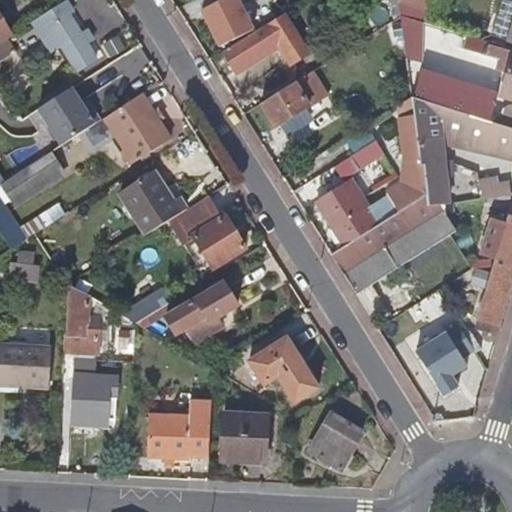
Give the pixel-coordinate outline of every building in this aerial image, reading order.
[(251,30),(236,0),(223,0),(200,12),(217,47),(251,30)] [(398,4),(397,0),(383,0),(391,19),(399,15),(398,4)] [(428,0),(397,0),(398,4),(425,13),(428,0)] [(68,13),(61,2),(30,22),(48,52),(58,47),(73,72),(91,60),(63,16),(68,13)] [(511,3),(510,2),(499,39),(507,42),(505,49),(511,50),(511,3)] [(307,52),(284,18),(225,55),(237,73),(279,46),(282,50),(277,54),(285,66),(289,63),(292,67),(308,56),(307,52)] [(403,46),(400,18),(388,25),(392,48),(403,46)] [(511,54),(500,51),(498,61),(493,60),(497,47),(476,41),(473,53),(442,43),(446,32),(422,26),(418,35),(416,35),(420,64),(421,71),(411,99),(472,119),(487,123),(511,130),(511,114),(492,108),(495,96),(489,93),(491,86),(501,90),(497,101),(507,104),(511,105),(511,54)] [(420,64),(416,35),(410,34),(413,53),(410,53),(411,66),(420,64)] [(117,35),(100,43),(108,58),(125,49),(117,35)] [(0,41),(0,60),(12,53),(3,39),(0,41)] [(295,83),(259,105),(274,128),(309,106),(327,95),(312,72),(295,83)] [(75,102),(66,88),(36,108),(60,146),(96,123),(87,108),(82,111),(75,102)] [(168,140),(139,95),(103,118),(123,150),(121,152),(129,165),(168,140)] [(81,98),(75,102),(82,111),(87,108),(81,98)] [(411,99),(410,99),(413,118),(416,142),(423,198),(425,209),(445,206),(447,205),(439,137),(463,144),(472,119),(411,99)] [(416,142),(413,118),(396,120),(399,145),(416,142)] [(472,119),(463,144),(511,159),(511,130),(487,123),(472,119)] [(383,155),(375,141),(350,157),(358,171),(383,155)] [(315,203),(343,247),(423,198),(416,142),(399,145),(401,159),(399,187),(386,194),(388,198),(364,213),(346,184),(315,203)] [(0,184),(0,195),(6,204),(12,214),(60,184),(42,157),(0,184)] [(167,220),(177,214),(171,203),(152,173),(118,195),(144,235),(167,220)] [(477,200),(507,195),(505,183),(494,185),(493,178),(473,182),(477,200)] [(219,220),(204,197),(187,208),(177,214),(167,220),(182,245),(192,238),(211,270),(242,250),(223,218),(219,220)] [(180,197),(171,203),(177,214),(187,208),(180,197)] [(343,247),(331,256),(355,294),(454,233),(442,215),(445,206),(425,209),(423,198),(343,247)] [(493,329),(497,330),(511,278),(511,204),(507,221),(490,216),(481,248),(483,254),(495,258),(476,322),(484,326),(484,332),(486,334),(490,334),(493,329)] [(30,237),(47,226),(40,215),(13,233),(0,212),(0,237),(8,251),(30,237)] [(15,252),(14,283),(36,285),(37,268),(32,268),(32,253),(15,252)] [(236,306),(222,283),(165,319),(175,334),(184,329),(194,345),(221,327),(216,318),(236,306)] [(77,290),(67,285),(65,336),(86,337),(87,315),(88,303),(77,303),(77,290)] [(158,288),(117,313),(124,317),(162,293),(158,288)] [(158,309),(175,298),(169,288),(162,293),(124,317),(135,323),(158,309)] [(158,309),(135,323),(144,328),(163,317),(158,309)] [(86,337),(65,336),(64,354),(67,354),(67,357),(93,358),(93,355),(99,355),(100,315),(87,315),(86,337)] [(472,350),(456,325),(414,351),(442,396),(456,387),(451,379),(449,375),(455,371),(465,365),(460,357),(472,350)] [(119,353),(128,353),(130,331),(119,331),(118,349),(119,353)] [(301,363),(286,339),(248,361),(263,384),(277,377),(293,403),(316,388),(301,363)] [(50,348),(0,345),(0,385),(47,388),(50,348)] [(73,358),(72,374),(94,374),(95,360),(73,358)] [(115,404),(116,377),(74,375),(71,422),(105,424),(106,404),(115,404)] [(208,455),(211,404),(189,402),(188,415),(148,413),(146,456),(187,458),(188,454),(208,455)] [(263,463),(265,415),(222,411),(220,460),(263,463)] [(340,470),(362,435),(332,416),(308,450),(340,470)]
